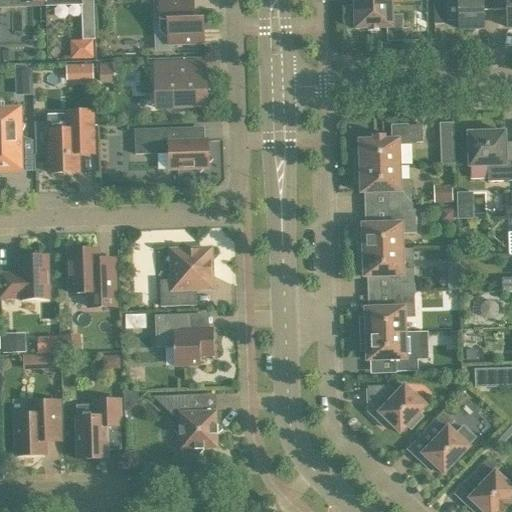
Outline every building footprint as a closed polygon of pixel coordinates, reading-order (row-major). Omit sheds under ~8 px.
[(93,0),(80,0),(82,16),(82,40),(94,40),(94,16),(93,0)] [(194,19),(193,0),(157,0),(159,32),(167,40),(168,46),(204,45),(203,19),(194,19)] [(434,25),(446,25),(446,21),(446,0),(433,1),(434,25)] [(493,0),(457,0),(459,30),(483,29),(482,12),(494,11),(493,0)] [(511,27),(511,0),(493,0),(494,11),(506,11),(507,28),(511,27)] [(391,2),(354,3),(354,30),(386,29),(386,43),(411,42),(411,29),(403,29),(402,15),(392,16),(391,2)] [(93,41),(68,41),(68,60),(93,60),(93,41)] [(1,62),(15,62),(14,50),(0,50),(1,62)] [(188,78),(188,63),(155,64),(156,109),(206,107),(205,78),(188,78)] [(81,80),(93,80),(93,65),(81,65),(81,80)] [(99,82),(111,82),(110,65),(98,65),(99,82)] [(0,167),(5,167),(5,172),(21,171),(21,172),(35,171),(34,142),(19,137),(19,136),(25,125),(19,121),(18,109),(3,110),(3,116),(0,115),(0,167)] [(49,119),(35,120),(36,152),(48,152),(48,174),(78,173),(78,156),(77,145),(93,144),(92,112),(72,113),(73,131),(65,131),(49,131),(49,119)] [(360,167),(400,166),(399,143),(423,143),(422,125),(392,127),(393,139),(384,140),(384,135),(373,136),(373,140),(359,141),(360,167)] [(180,142),(180,129),(134,130),(135,155),(169,154),(170,170),(208,169),(207,141),(180,142)] [(484,133),(482,129),(472,129),(470,133),(468,133),(469,167),(487,166),(488,182),(511,181),(511,162),(506,163),(505,132),(484,133)] [(442,164),(454,164),(454,145),(441,145),(442,164)] [(133,168),(155,169),(156,155),(133,155),(133,168)] [(400,166),(360,167),(361,193),(388,193),(388,206),(411,205),(410,181),(400,181),(400,166)] [(435,188),(435,203),(452,202),(452,187),(435,188)] [(458,215),(470,215),(469,199),(458,199),(458,215)] [(363,251),(403,250),(402,234),(416,234),(415,210),(388,211),(389,224),(362,225),(363,251)] [(161,307),(181,306),(188,306),(187,290),(212,289),(211,249),(171,251),(172,286),(160,287),(161,307)] [(403,250),(363,251),(364,278),(391,277),(391,290),(414,289),(413,265),(403,265),(403,250)] [(97,261),(97,251),(68,252),(69,294),(87,293),(88,309),(114,308),(113,260),(97,261)] [(48,300),(46,257),(18,258),(19,275),(0,275),(0,299),(20,299),(20,301),(48,300)] [(457,288),(458,261),(447,261),(446,288),(457,288)] [(511,278),(501,279),(502,292),(511,291),(511,278)] [(366,335),(406,334),(405,318),(415,318),(414,294),(391,294),(392,308),(365,309),(366,335)] [(145,328),(145,314),(124,315),(125,329),(145,328)] [(189,330),(189,315),(155,316),(156,348),(174,347),(175,367),(201,366),(200,356),(214,356),(214,329),(189,330)] [(62,352),(81,351),(79,334),(61,336),(62,352)] [(406,334),(366,335),(367,362),(394,361),(394,372),(418,372),(417,349),(406,349),(406,334)] [(4,336),(5,352),(24,351),(23,335),(4,336)] [(59,368),(57,336),(35,337),(36,354),(23,355),(24,370),(59,368)] [(120,370),(120,356),(102,357),(102,370),(120,370)] [(426,406),(404,386),(398,393),(390,386),(367,387),(368,412),(379,423),(380,421),(387,427),(390,424),(400,434),(426,406)] [(190,413),(189,396),(162,397),(157,402),(179,423),(179,426),(174,432),(180,437),(180,450),(194,450),(198,455),(202,449),(218,449),(217,433),(221,430),(217,426),(216,412),(190,413)] [(44,425),(61,424),(60,400),(26,402),(27,415),(15,416),(16,456),(45,455),(45,442),(44,425)] [(77,460),(107,459),(106,427),(120,426),(119,400),(94,401),(94,417),(76,418),(77,460)] [(456,434),(449,428),(454,424),(443,413),(425,431),(435,441),(418,459),(431,471),(435,467),(443,475),(470,448),(468,446),(475,439),(463,427),(456,434)] [(508,501),(511,496),(511,487),(495,472),(500,468),(488,457),(453,495),(454,496),(455,495),(473,511),(480,511),(481,511),(482,511),(497,511),(498,511),(499,511),(503,511),(511,504),(508,501)]
